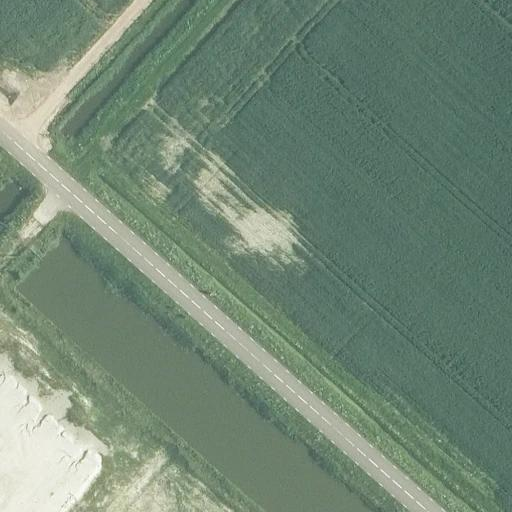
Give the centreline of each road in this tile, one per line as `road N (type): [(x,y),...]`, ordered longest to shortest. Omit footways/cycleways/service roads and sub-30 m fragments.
road 1 (tertiary): [(426,511),(0,130)]
road 2 (track): [(14,143),(143,0)]
